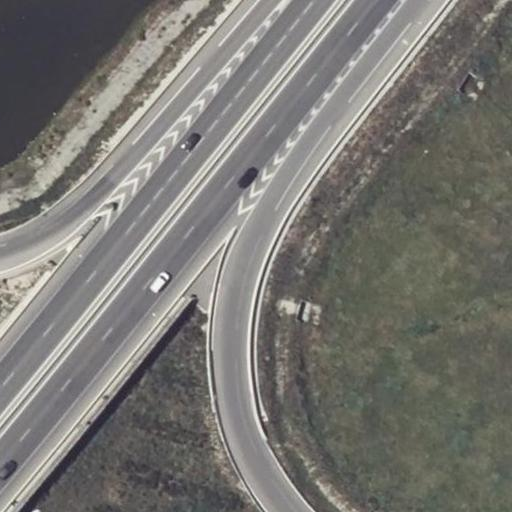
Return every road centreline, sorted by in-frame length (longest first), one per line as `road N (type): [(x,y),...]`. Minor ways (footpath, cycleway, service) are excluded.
road 1 (trunk): [(0,470),(391,0)]
road 2 (trunk): [(289,511),(263,473),(230,391),(235,294),(248,253),(424,0)]
road 3 (trunk): [(300,0),(0,380)]
road 4 (trunk): [(285,0),(62,227),(0,258)]
road 5 (track): [(209,0),(32,189),(0,202)]
